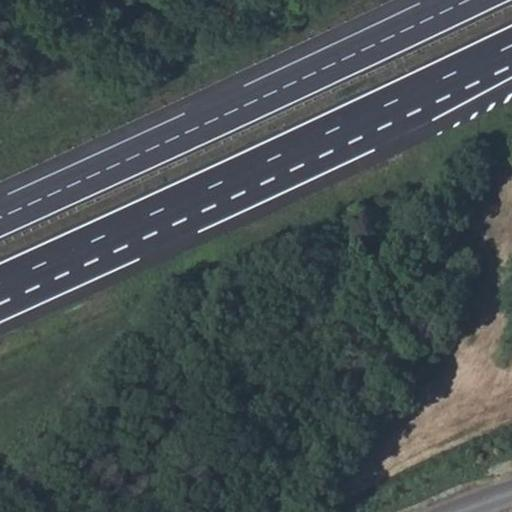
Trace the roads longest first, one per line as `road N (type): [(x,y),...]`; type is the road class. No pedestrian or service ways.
road 1 (motorway): [(0,282),(511,44)]
road 2 (motorway): [(465,0),(0,217)]
